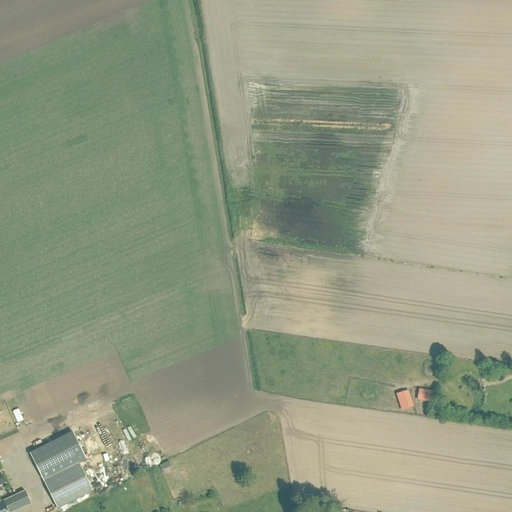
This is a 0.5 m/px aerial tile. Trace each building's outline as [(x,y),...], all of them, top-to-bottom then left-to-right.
[(403,411),(411,408),(406,392),(397,395),(403,411)] [(426,392),(424,402),(431,403),(433,393),(426,392)] [(77,425),(80,429),(86,425),(83,420),(77,425)] [(58,510),(93,492),(80,465),(79,464),(87,461),(73,434),(30,455),(44,483),(58,510)] [(90,470),(94,478),(99,476),(94,467),(90,470)] [(9,511),(30,502),(26,492),(4,503),(8,511),(9,511)]
